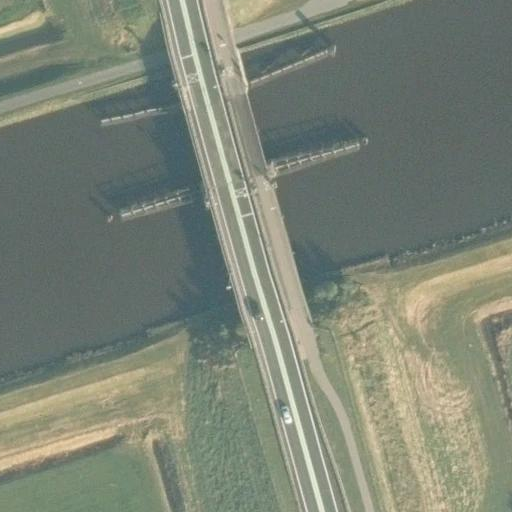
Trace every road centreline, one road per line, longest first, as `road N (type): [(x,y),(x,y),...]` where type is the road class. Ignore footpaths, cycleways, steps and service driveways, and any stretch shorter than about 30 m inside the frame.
road 1 (trunk): [(322,511),(182,0)]
road 2 (unclassified): [(0,108),(337,0)]
